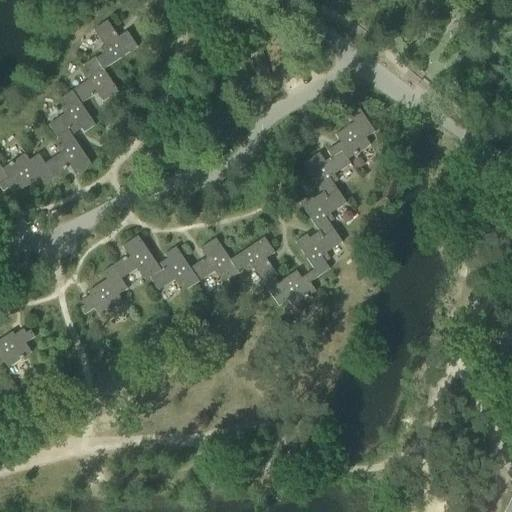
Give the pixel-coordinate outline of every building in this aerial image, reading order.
[(104,49),(93,57),(103,71),(137,48),(126,32),(118,38),(106,22),(93,31),(104,49)] [(91,79),(71,92),(80,106),(97,95),(102,103),(118,93),(103,71),(93,57),(82,64),(91,79)] [(47,126),(56,140),(67,132),(70,137),(80,131),(83,135),(94,127),(80,106),(71,92),(60,100),(68,112),(47,126)] [(325,153),(329,159),(341,151),(347,161),(370,146),(365,139),(374,133),(359,110),(347,118),(351,125),(335,136),(339,144),(325,153)] [(64,152),(44,165),(53,179),(69,168),(74,177),(90,167),(70,137),(67,132),(56,140),(64,152)] [(302,165),(321,193),(333,185),(329,179),(350,165),(347,161),(341,151),(329,159),(323,163),(318,154),(302,165)] [(24,156),(1,171),(8,180),(0,185),(0,192),(0,193),(14,184),(19,191),(38,179),(42,186),(53,179),(44,165),(38,156),(28,162),(24,156)] [(0,185),(8,180),(1,171),(0,168),(0,185)] [(298,204),(317,233),(329,225),(334,221),(330,215),(346,204),(333,185),(321,193),(321,194),(312,200),(309,197),(298,204)] [(293,244),(312,271),(312,272),(325,264),(330,260),(326,255),(342,244),(329,225),(317,233),(308,239),(305,236),(293,244)] [(126,257),(111,268),(121,282),(141,268),(148,280),(160,272),(156,266),(137,238),(120,249),(126,257)] [(264,239),(232,260),(240,272),(248,266),(260,284),(273,274),(264,261),(274,254),(264,239)] [(203,258),(190,267),(201,282),(218,271),(225,281),(240,272),(232,260),(229,262),(215,240),(199,251),(203,258)] [(177,252),(156,266),(160,272),(148,280),(157,293),(178,279),(187,292),(201,282),(190,267),(188,269),(177,252)] [(279,282),(273,274),(260,284),(278,309),(288,302),(292,308),(315,293),(309,284),(329,270),(325,264),(312,272),(312,271),(300,278),(295,271),(279,282)] [(127,291),(121,282),(111,268),(100,275),(105,282),(87,294),(89,297),(80,303),(83,308),(76,312),(80,319),(90,313),(95,321),(121,304),(117,297),(127,291)] [(0,363),(2,362),(7,370),(30,354),(25,346),(35,339),(30,331),(26,334),(24,330),(14,337),(11,333),(0,340),(0,363)]
